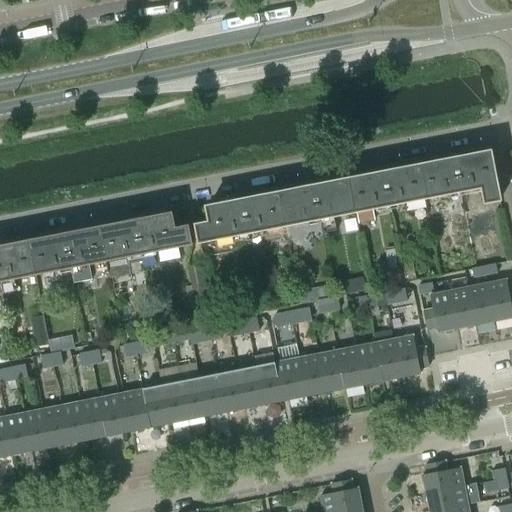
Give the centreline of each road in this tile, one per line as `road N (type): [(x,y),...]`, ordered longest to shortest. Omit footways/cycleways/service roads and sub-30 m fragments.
road 1 (residential): [(0,225),(511,125)]
road 2 (secondary): [(0,112),(377,36),(483,26)]
road 3 (secondary): [(380,0),(352,14),(0,87)]
road 4 (residential): [(128,503),(377,452)]
road 5 (residential): [(152,0),(0,31)]
road 6 (residential): [(377,452),(511,426)]
